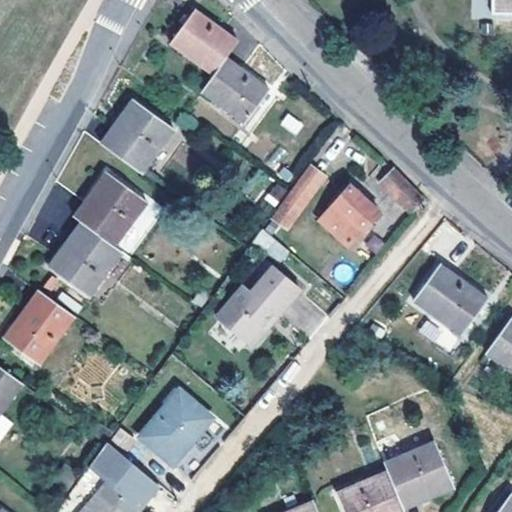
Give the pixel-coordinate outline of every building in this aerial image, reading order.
[(511,30),(511,0),(469,0),(469,30),(511,30)] [(236,41),(193,10),(170,43),(213,74),(225,57),(236,41)] [(213,74),(201,91),(245,122),(268,89),(225,57),(213,74)] [(106,151),(138,174),(170,130),(131,101),(117,120),(125,126),(106,151)] [(286,113),(279,126),(297,135),(304,123),(286,113)] [(99,145),(106,151),(125,126),(117,120),(99,145)] [(307,167),(275,218),(289,227),(320,176),(307,167)] [(253,199),(272,180),(261,169),(242,188),(253,199)] [(393,171),(381,185),(409,211),(421,199),(393,171)] [(110,247),(144,202),(103,174),(90,191),(98,197),(79,224),(87,229),(110,247)] [(347,186),(317,218),(347,246),(377,213),(347,186)] [(72,218),(79,224),(98,197),(90,191),(72,218)] [(70,251),(87,229),(79,224),(63,246),(70,251)] [(119,253),(110,247),(87,229),(70,251),(63,246),(47,268),(87,298),(119,253)] [(259,232),(252,244),(282,259),(288,246),(259,232)] [(265,321),(275,309),(281,314),(304,286),(266,254),(216,313),(248,340),(251,337),(261,339),(268,331),(265,321)] [(439,268),(413,303),(461,337),(486,302),(439,268)] [(38,366),(73,318),(36,292),(2,340),(38,366)] [(265,321),(268,331),(281,314),(275,309),(265,321)] [(511,318),(485,355),(511,374),(511,318)] [(0,410),(21,382),(0,366),(0,410)] [(246,418),(263,397),(252,387),(235,409),(246,418)] [(174,465),(213,419),(180,390),(142,437),(174,465)] [(133,440),(119,428),(110,438),(125,450),(133,440)] [(139,511),(141,511),(139,509),(159,485),(106,440),(89,464),(111,483),(85,511),(139,511)] [(385,472),(398,502),(425,490),(429,499),(451,490),(432,444),(382,465),(385,472)] [(77,511),(99,478),(86,470),(58,511),(77,511)] [(395,511),(401,509),(398,502),(385,472),(334,495),(341,511),(395,511)] [(401,509),(402,511),(429,499),(425,490),(398,502),(401,509)] [(511,511),(511,497),(499,511),(511,511)]
